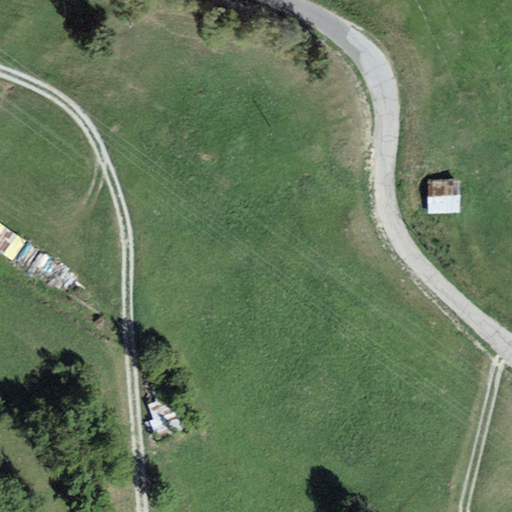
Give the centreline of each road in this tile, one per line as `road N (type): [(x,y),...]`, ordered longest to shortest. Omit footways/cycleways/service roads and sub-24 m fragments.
road 1 (unclassified): [(511,343),(423,267),(391,223),(385,101),(365,58),(332,25),(282,0)]
road 2 (track): [(511,344),(465,511)]
